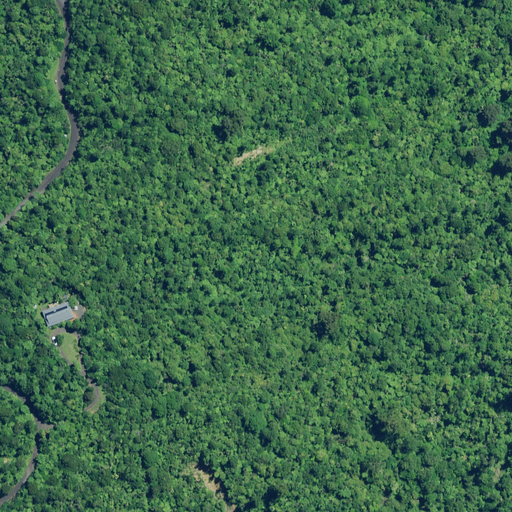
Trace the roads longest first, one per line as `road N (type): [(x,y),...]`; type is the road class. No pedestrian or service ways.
road 1 (unclassified): [(55,0),(61,34),(53,60),(69,136),(0,217)]
road 2 (unclassified): [(0,374),(33,428),(26,476),(0,492)]
